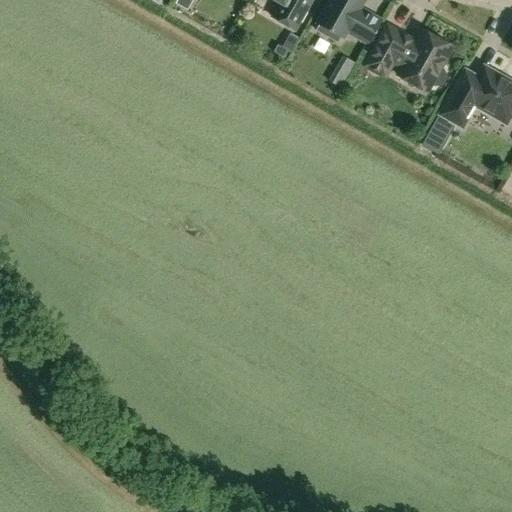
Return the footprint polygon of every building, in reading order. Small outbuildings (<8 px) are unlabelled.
[(177,0),(175,4),(187,11),(193,0),(177,0)] [(294,30),(311,1),(309,0),(275,0),(280,3),(272,17),(294,30)] [(369,44),(381,21),(359,9),(363,0),(330,0),(317,25),(319,26),(316,31),(337,43),(340,38),(342,39),(346,31),(369,44)] [(387,26),(372,52),(363,68),(385,81),(394,64),(401,68),(397,75),(427,92),(431,85),(434,86),(438,86),(442,84),(444,81),(445,77),(445,74),(443,70),(440,68),(451,48),(422,32),(416,42),(387,26)] [(465,69),(455,87),(439,115),(462,128),(469,116),(467,115),(473,106),(500,121),(508,119),(509,119),(511,113),(511,82),(509,81),(508,80),(507,79),(506,79),(505,79),(505,80),(499,76),(499,75),(498,74),(498,73),(497,73),(496,73),(487,68),(481,78),(465,69)] [(437,118),(432,126),(449,135),(454,127),(437,118)]
